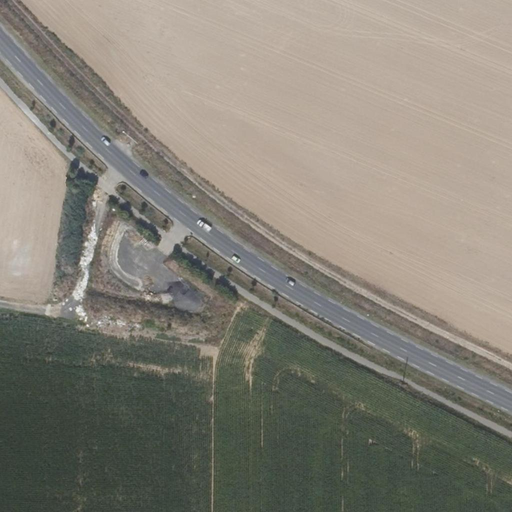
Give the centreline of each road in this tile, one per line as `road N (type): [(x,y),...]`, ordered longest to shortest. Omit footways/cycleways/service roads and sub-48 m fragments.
road 1 (secondary): [(511,402),(340,317),(232,251),(105,150),(0,39)]
road 2 (track): [(8,0),(127,125),(227,206),(302,259),(511,368)]
road 3 (track): [(135,132),(116,160),(83,309),(0,296)]
